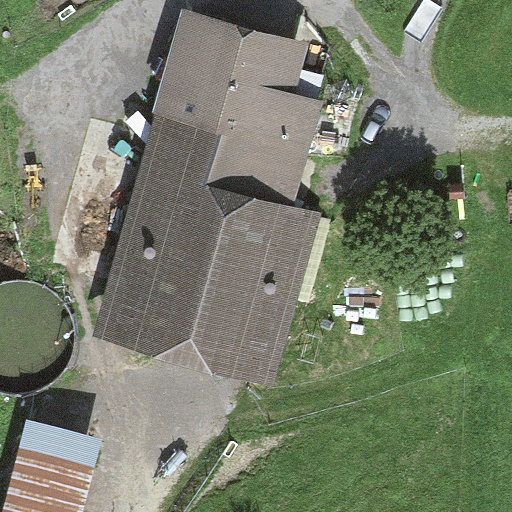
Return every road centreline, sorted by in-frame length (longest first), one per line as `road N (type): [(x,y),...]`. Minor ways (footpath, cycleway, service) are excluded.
road 1 (track): [(109,511),(113,411),(63,257),(56,191),(64,148),(107,53),(164,0)]
road 2 (track): [(345,0),(409,109),(430,122),(511,129)]
